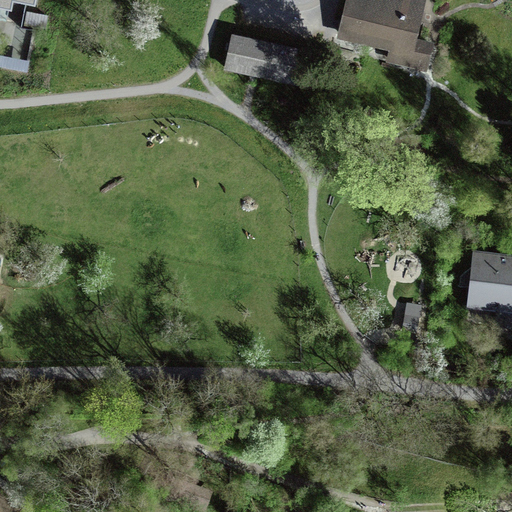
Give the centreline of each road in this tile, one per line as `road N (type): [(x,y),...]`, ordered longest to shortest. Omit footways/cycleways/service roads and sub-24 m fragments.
road 1 (track): [(511,393),(382,378),(0,379)]
road 2 (track): [(380,511),(377,504),(185,440),(0,441)]
